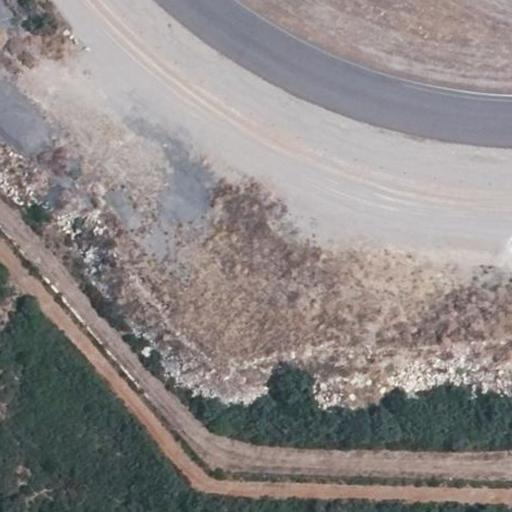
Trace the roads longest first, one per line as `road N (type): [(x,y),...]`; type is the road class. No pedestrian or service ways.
road 1 (track): [(511,470),(231,459),(199,439),(0,207)]
road 2 (track): [(60,0),(136,76),(314,179),(423,213),(511,221)]
